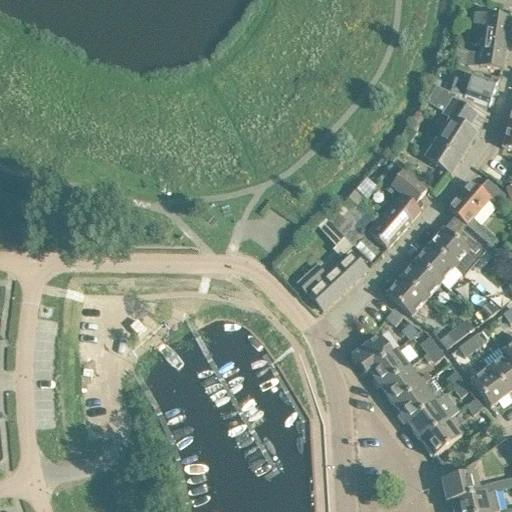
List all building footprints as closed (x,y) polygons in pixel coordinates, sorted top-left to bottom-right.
[(482,42),(505,45),(509,19),(475,14),(473,29),(484,30),(482,42)] [(456,51),(454,65),(467,67),(482,69),(502,72),(505,45),(482,42),(480,55),(469,53),(456,51)] [(455,97),(489,109),(497,86),(471,78),(468,87),(454,83),(450,95),(455,97)] [(425,160),(450,176),(476,136),(468,131),(477,118),(460,107),(452,102),(443,116),(450,121),(425,160)] [(511,112),(502,150),(511,152),(511,112)] [(395,167),(385,180),(392,186),(402,173),(395,167)] [(367,235),(386,253),(410,226),(420,214),(419,213),(421,210),(421,205),(418,203),(427,192),(402,173),(392,186),(390,189),(401,198),(393,206),(367,235)] [(471,185),(447,212),(462,225),(486,246),(490,249),(496,242),(492,239),(473,222),(490,202),(496,208),(505,198),(502,195),(487,182),(479,192),(471,185)] [(430,247),(456,268),(469,254),(473,258),(481,249),(463,233),(455,242),(444,232),(430,247)] [(344,241),(333,252),(340,260),(352,249),(344,241)] [(416,264),(441,285),(456,268),(430,247),(416,264)] [(317,269),(298,286),(322,314),(347,293),(368,272),(352,255),(326,280),(317,269)] [(402,280),(427,301),(441,285),(416,264),(402,280)] [(511,274),(503,277),(509,288),(511,287),(511,274)] [(386,298),(411,320),(427,301),(402,280),(386,298)] [(493,304),(484,311),(490,319),(499,312),(493,304)] [(393,312),(386,321),(395,328),(402,320),(393,312)] [(469,322),(459,329),(465,337),(474,330),(469,322)] [(449,335),(455,344),(465,337),(459,329),(459,328),(449,335)] [(479,337),(469,345),(475,353),(485,346),(479,337)] [(365,377),(368,374),(395,354),(394,352),(390,355),(379,338),(351,359),(365,377)] [(421,347),(427,356),(437,349),(430,340),(421,347)] [(468,345),(460,351),(466,359),(474,353),(468,345)] [(511,346),(503,354),(511,365),(511,346)] [(427,356),(423,359),(427,365),(429,364),(433,364),(435,366),(444,359),(437,349),(427,356)] [(499,350),(482,363),(488,370),(508,397),(511,394),(511,365),(503,354),(502,354),(499,350)] [(368,374),(380,390),(409,369),(397,353),(395,354),(368,374)] [(380,390),(393,407),(430,380),(427,376),(418,382),(409,369),(380,390)] [(470,384),(490,411),(508,397),(488,370),(470,384)] [(447,381),(453,389),(462,383),(456,375),(447,381)] [(393,407),(405,423),(442,396),(430,380),(393,407)] [(453,389),(461,400),(470,393),(462,383),(453,389)] [(405,423),(419,442),(447,422),(458,413),(445,396),(443,398),(442,396),(405,423)] [(475,401),(467,408),(474,417),(483,411),(475,401)] [(419,442),(433,461),(461,440),(447,422),(419,442)] [(446,505),(451,504),(494,494),(494,493),(491,494),(489,487),(478,489),(475,475),(441,483),(446,505)] [(451,504),(452,511),(498,511),(494,494),(451,504)]
